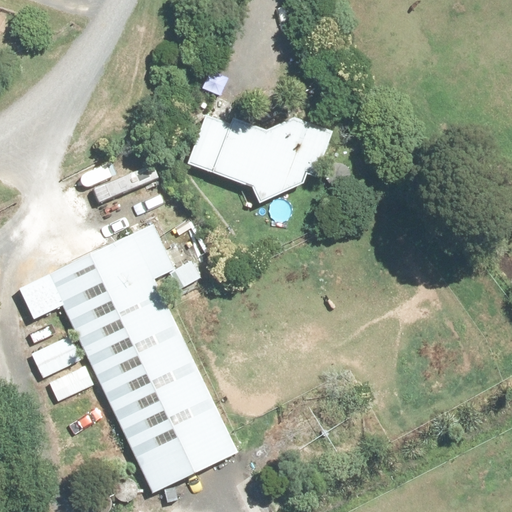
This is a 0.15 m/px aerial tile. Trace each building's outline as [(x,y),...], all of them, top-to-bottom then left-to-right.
[(265,130),(207,110),(188,166),(253,189),(258,208),(306,187),(309,175),(320,175),(336,133),(272,111),(265,130)] [(77,332),(102,384),(155,495),(239,455),(157,283),(178,272),(156,226),(21,291),(36,322),(65,308),(77,332)] [(169,278),(179,294),(216,270),(207,254),(169,278)] [(45,381),(84,361),(71,336),(33,354),(45,381)] [(85,366),(49,384),(59,404),(95,387),(85,366)]
